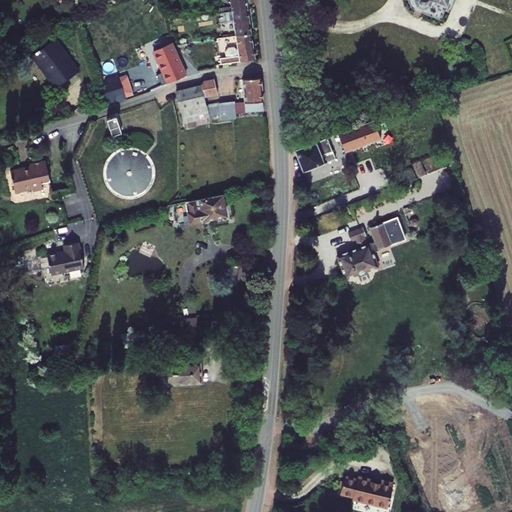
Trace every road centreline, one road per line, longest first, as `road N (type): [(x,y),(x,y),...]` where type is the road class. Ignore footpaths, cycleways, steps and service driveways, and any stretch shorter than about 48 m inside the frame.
road 1 (secondary): [(253,511),(277,295),(282,164),(275,64)]
road 2 (residential): [(275,64),(202,77),(0,144)]
